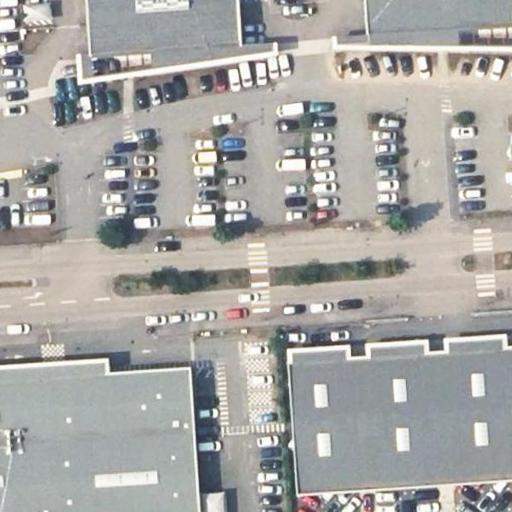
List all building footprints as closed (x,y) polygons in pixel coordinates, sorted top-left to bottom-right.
[(90,57),(242,47),(238,0),(86,0),(90,55),(90,57)] [(511,0),(365,0),(368,35),(511,25),(511,0)] [(52,4),(30,5),(30,21),(53,19),(52,4)] [(511,25),(368,35),(333,38),(334,49),(511,51),(511,25)] [(90,57),(90,55),(77,55),(79,85),(278,56),(277,45),(242,47),(90,57)] [(511,345),(289,361),(297,494),(511,480),(511,345)] [(0,511),(196,511),(186,369),(105,375),(103,360),(0,367),(0,511)]
